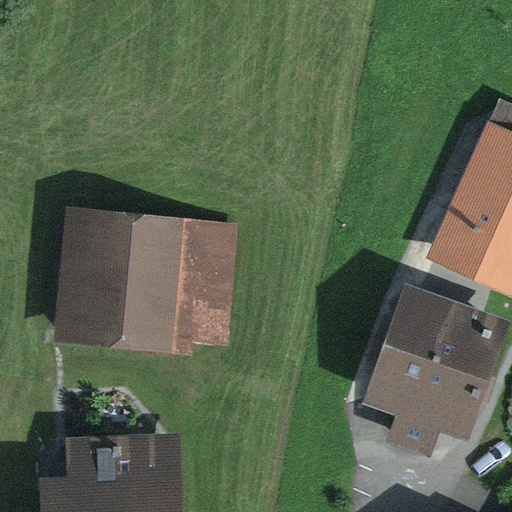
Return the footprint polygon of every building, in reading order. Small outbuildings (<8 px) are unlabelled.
[(511,116),(496,111),(443,245),(511,271),(511,116)] [(225,230),(77,213),(66,311),(214,328),(225,230)] [(505,305),(409,267),(363,385),(459,423),(505,305)] [(188,511),(181,410),(72,418),(75,452),(47,454),(51,511),(188,511)] [(511,511),(451,487),(440,511),(511,511)]
